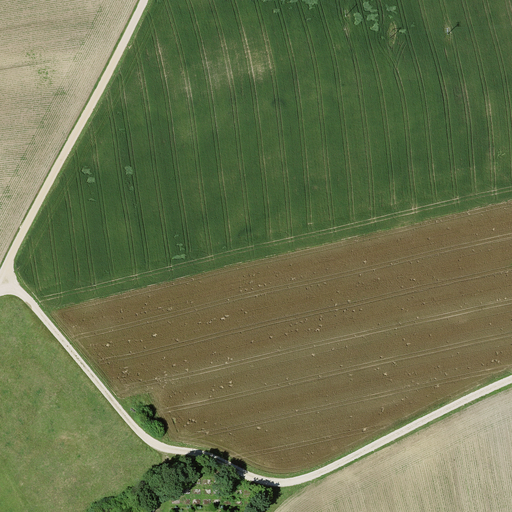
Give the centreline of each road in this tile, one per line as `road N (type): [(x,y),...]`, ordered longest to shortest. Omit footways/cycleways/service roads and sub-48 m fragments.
road 1 (track): [(2,276),(146,439),(267,483),(302,478),(511,378)]
road 2 (track): [(141,0),(0,280)]
